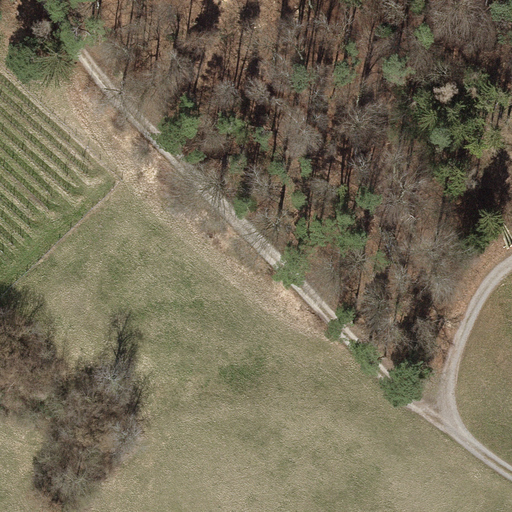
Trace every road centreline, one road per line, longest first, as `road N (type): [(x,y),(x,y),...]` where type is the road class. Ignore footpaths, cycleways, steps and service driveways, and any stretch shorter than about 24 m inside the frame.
road 1 (track): [(40,0),(116,100),(373,373),(511,476)]
road 2 (track): [(511,265),(497,272),(462,322),(450,373),(450,426)]
